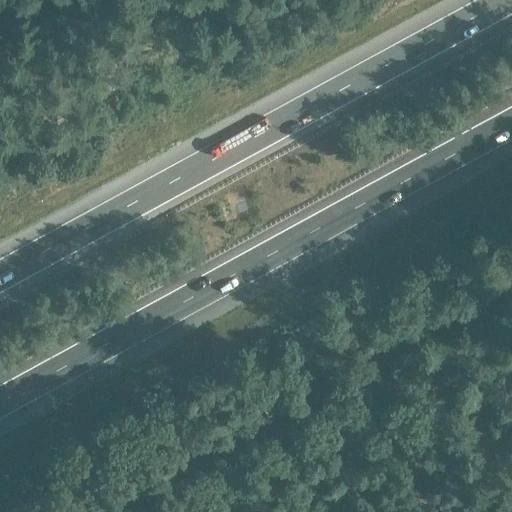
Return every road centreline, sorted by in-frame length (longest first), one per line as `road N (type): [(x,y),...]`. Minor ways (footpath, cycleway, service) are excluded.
road 1 (motorway): [(0,407),(511,128)]
road 2 (motorway): [(503,0),(0,270)]
